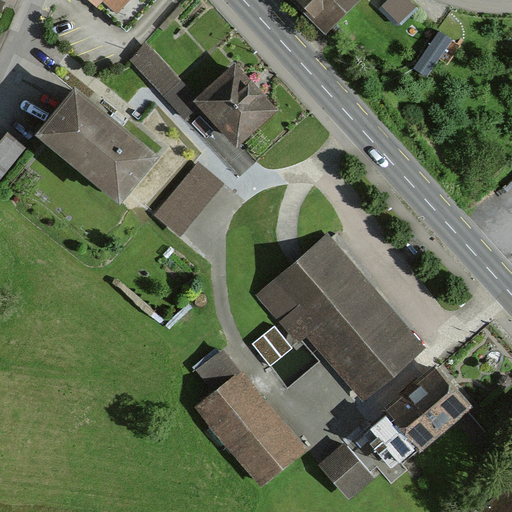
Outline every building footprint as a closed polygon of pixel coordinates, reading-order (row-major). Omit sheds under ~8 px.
[(146,0),(91,0),(124,27),(146,0)] [(295,0),(324,30),(354,0),(295,0)] [(415,0),(389,0),(385,4),(404,22),(420,4),(415,0)] [(197,102),(149,50),(135,63),(183,115),(197,102)] [(279,112),(240,71),(201,107),(240,148),(279,112)] [(72,89),(34,134),(115,201),(153,156),(72,89)] [(0,181),(26,149),(9,136),(0,147),(0,181)] [(221,183),(199,165),(158,215),(180,233),(221,183)] [(426,352),(331,239),(264,296),(298,336),(306,329),(367,401),(426,352)] [(275,328),(252,347),(271,368),(294,349),(275,328)] [(301,343),(274,368),(293,388),(320,363),(301,343)] [(218,396),(202,409),(263,485),(305,451),(225,352),(199,372),(218,396)] [(471,401),(434,357),(384,399),(421,443),(471,401)] [(371,477),(345,449),(324,467),(350,496),(371,477)] [(511,511),(511,483),(478,511),(511,511)]
